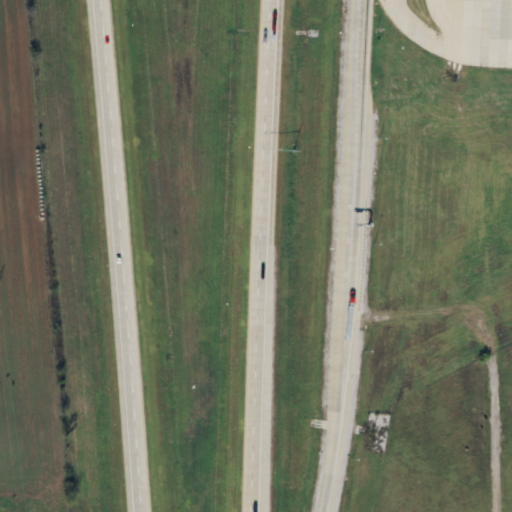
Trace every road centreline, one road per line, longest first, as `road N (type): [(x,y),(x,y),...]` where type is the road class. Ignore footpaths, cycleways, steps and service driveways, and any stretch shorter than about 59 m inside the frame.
road 1 (motorway): [(89,0),(130,511)]
road 2 (motorway): [(239,511),(258,0)]
road 3 (residential): [(336,286),(345,0)]
road 4 (motorway): [(310,511),(336,286)]
